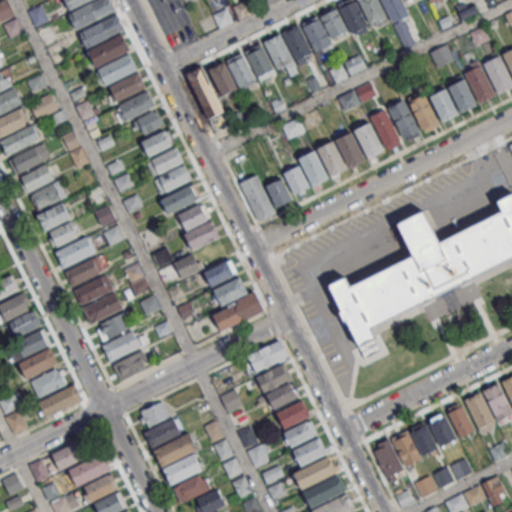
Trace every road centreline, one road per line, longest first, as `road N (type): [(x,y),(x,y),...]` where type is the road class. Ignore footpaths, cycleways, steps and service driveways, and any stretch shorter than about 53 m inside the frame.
road 1 (residential): [(381,511),(127,0)]
road 2 (residential): [(154,511),(0,199)]
road 3 (residential): [(0,461),(285,320)]
road 4 (residential): [(254,248),(511,119)]
road 5 (residential): [(511,348),(341,432)]
road 6 (residential): [(297,0),(161,68)]
